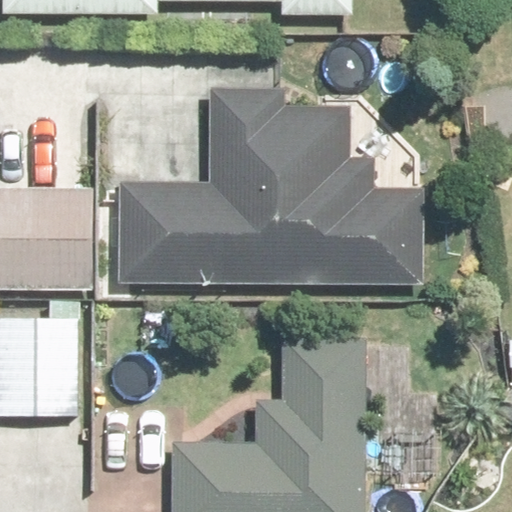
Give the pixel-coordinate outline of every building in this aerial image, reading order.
[(0,0),(0,12),(151,12),(150,0),(0,0)] [(272,0),(272,13),(343,13),(343,0),(272,0)] [(413,280),(412,186),(364,187),(364,156),(342,155),(342,103),(280,104),(276,104),(276,86),(200,86),(200,179),(109,180),(110,282),(215,281),(413,280)] [(0,289),(83,289),(83,187),(4,187),(0,186),(0,289)] [(0,415),(42,416),(70,416),(69,298),(41,299),(40,315),(0,315),(0,415)] [(355,349),(356,336),(272,336),(272,388),(272,398),(246,399),(246,440),(162,440),(161,511),(355,511),(355,435),(355,349)] [(511,340),(502,341),(505,385),(511,384),(511,340)] [(433,475),(434,428),(374,427),(374,436),(373,474),(433,475)]
